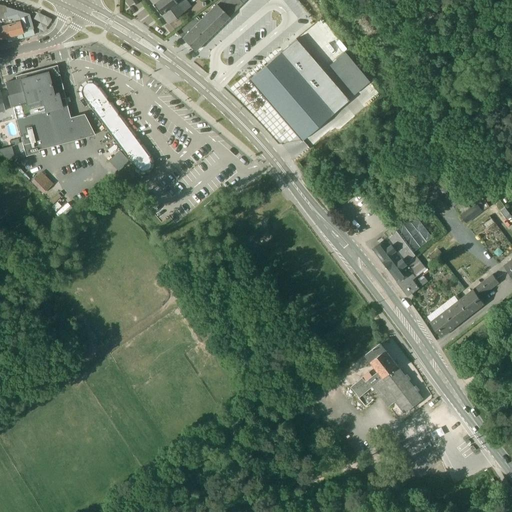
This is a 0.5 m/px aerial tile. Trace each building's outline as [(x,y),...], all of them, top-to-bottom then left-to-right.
[(168,0),(150,0),(153,4),(152,4),(156,10),(168,0)] [(168,0),(156,10),(160,15),(161,14),(168,23),(189,7),(184,0),(168,0)] [(243,3),(246,0),(220,0),(182,38),(195,51),(243,3)] [(0,38),(22,32),(17,14),(5,17),(4,13),(8,12),(6,6),(0,4),(0,38)] [(296,40),(288,47),(261,15),(246,28),(265,51),(238,74),(250,88),(254,84),(302,140),(348,100),(296,40)] [(344,52),(328,65),(353,95),(369,82),(344,52)] [(54,78),(52,70),(6,82),(12,109),(13,109),(26,156),(39,152),(38,150),(95,135),(84,114),(70,118),(67,106),(62,107),(58,93),(61,92),(57,77),(54,78)] [(87,83),(82,87),(81,92),(82,97),(118,145),(135,169),(140,172),(145,172),(150,168),(151,163),(150,158),(97,86),(92,83),(87,83)] [(48,150),(53,170),(92,161),(87,141),(48,150)] [(0,152),(3,161),(15,157),(11,145),(0,148),(0,152)] [(41,171),(31,181),(43,194),(53,184),(41,171)] [(427,175),(421,179),(426,188),(432,185),(427,175)] [(426,188),(421,179),(416,182),(422,192),(427,189),(426,188)] [(461,201),(448,185),(441,191),(454,207),(461,201)] [(511,195),(504,185),(495,192),(505,203),(511,197),(511,195)] [(477,204),(461,216),(466,223),(482,211),(477,204)] [(505,208),(500,211),(507,220),(511,217),(505,208)] [(397,230),(387,238),(405,261),(415,254),(397,230)] [(405,261),(387,238),(373,248),(402,285),(404,284),(411,293),(419,288),(413,280),(415,278),(413,277),(414,276),(412,272),(413,271),(405,261)] [(438,250),(430,257),(434,262),(442,255),(438,250)] [(493,274),(473,289),(480,297),(499,282),(493,274)] [(473,289),(459,301),(470,315),(484,304),(480,297),(473,289)] [(459,301),(445,311),(456,326),(470,315),(459,301)] [(445,311),(430,323),(441,337),(456,326),(445,311)] [(184,322),(203,350),(214,342),(195,314),(184,322)] [(398,366),(380,344),(366,355),(379,371),(384,377),(398,366)] [(405,376),(398,366),(384,377),(373,386),(389,406),(395,401),(405,413),(423,399),(417,391),(419,390),(416,386),(414,387),(408,380),(410,379),(407,375),(405,376)] [(372,377),(368,373),(357,382),(365,393),(373,386),(384,377),(379,371),(372,377)] [(365,393),(357,382),(351,387),(360,397),(365,393)] [(251,439),(266,428),(256,416),(242,427),(251,439)]
